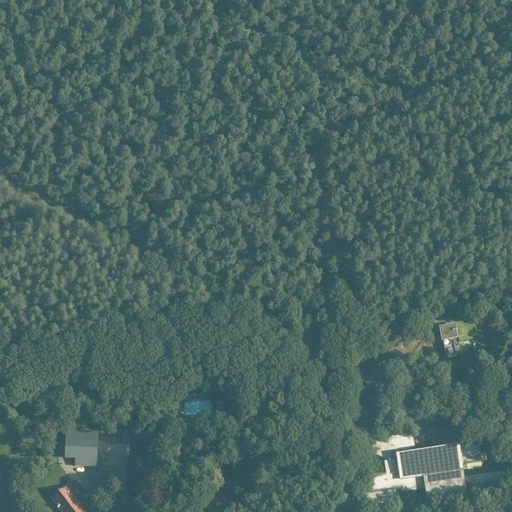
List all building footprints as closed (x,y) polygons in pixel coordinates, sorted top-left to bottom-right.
[(453,339),(459,338),(459,341),(483,337),(482,331),(476,332),(474,323),(463,325),(462,317),(434,322),(436,332),(440,331),(442,341),(443,341),(446,359),(456,357),(453,339)] [(218,392),(215,393),(219,419),(234,418),(233,409),(237,408),(236,404),(240,403),(239,394),(231,394),(230,385),(218,386),(218,392)] [(212,415),(212,394),(186,394),(186,415),(212,415)] [(67,429),(65,458),(77,458),(77,466),(96,467),(98,433),(75,432),(75,430),(67,429)] [(352,500),(352,501),(353,506),(357,505),(358,510),(391,505),(391,504),(404,502),(403,492),(417,490),(417,491),(425,489),(427,503),(505,491),(511,490),(507,465),(502,466),(499,450),(479,453),(478,445),(457,448),(415,454),(412,436),(394,438),(385,445),(372,440),(367,452),(383,459),(384,464),(386,476),(382,477),(380,480),(380,482),(371,483),(372,487),(369,487),(370,493),(356,495),(356,498),(354,498),(353,499),(352,500)] [(182,457),(175,468),(189,477),(196,466),(182,457)] [(73,482),(51,499),(60,511),(95,511),(73,482)]
